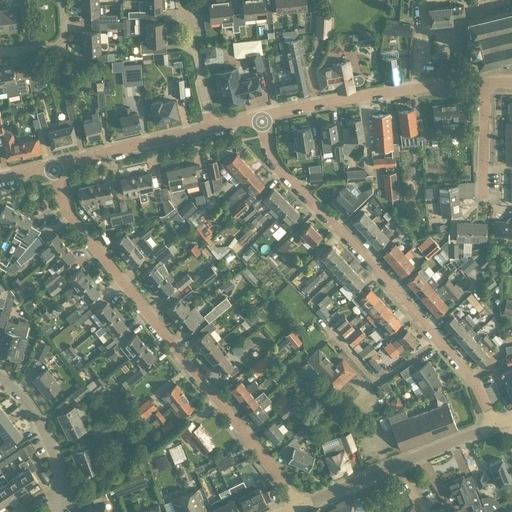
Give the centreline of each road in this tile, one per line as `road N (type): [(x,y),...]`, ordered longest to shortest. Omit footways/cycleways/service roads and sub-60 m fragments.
road 1 (residential): [(301,504),(66,214),(52,164)]
road 2 (residential): [(494,427),(474,381),(270,162),(260,116)]
road 3 (residential): [(260,116),(485,81)]
road 4 (residential): [(52,164),(211,126)]
road 5 (residential): [(60,511),(49,443),(0,377)]
road 6 (residential): [(211,126),(184,0)]
